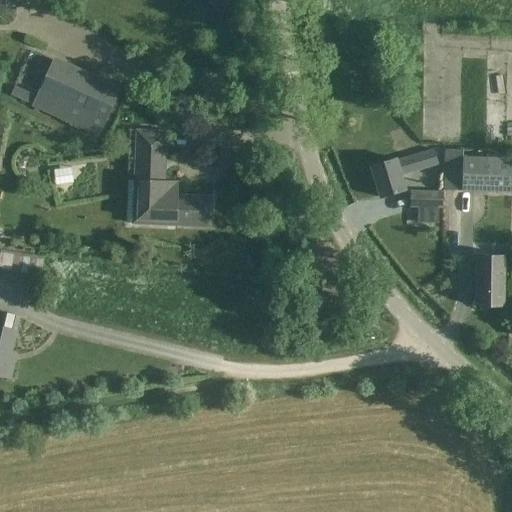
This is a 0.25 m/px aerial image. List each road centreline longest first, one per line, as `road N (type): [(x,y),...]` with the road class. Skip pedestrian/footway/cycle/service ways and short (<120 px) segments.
road 1 (unclassified): [(511,416),(429,343),(351,256),(304,144),(280,0)]
road 2 (track): [(0,427),(245,375)]
